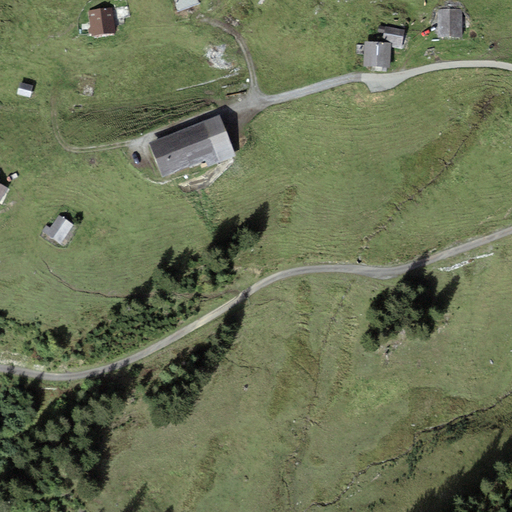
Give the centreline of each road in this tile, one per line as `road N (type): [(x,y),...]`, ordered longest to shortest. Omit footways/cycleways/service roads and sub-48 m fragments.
road 1 (track): [(0,367),(76,376),(150,349),(287,272),(390,271),(511,229)]
road 2 (track): [(511,67),(464,63),(348,78),(213,112),(142,141)]
